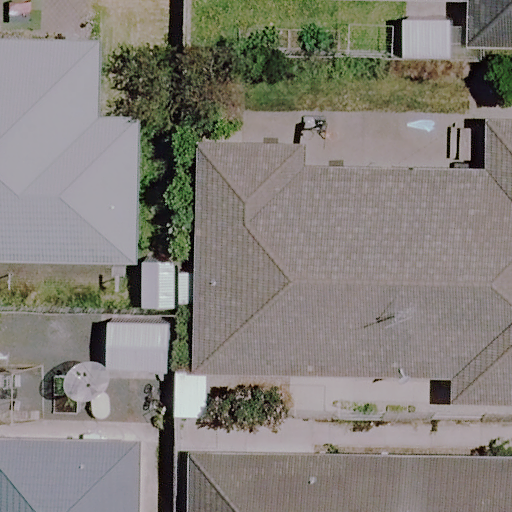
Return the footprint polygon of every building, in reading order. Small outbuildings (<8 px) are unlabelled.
[(511,0),(346,0),(400,2),(397,67),(467,69),(468,45),(511,46),(511,0)] [(0,257),(133,262),(138,119),(91,117),(93,46),(0,42),(0,257)] [(511,120),(411,114),(408,163),(202,149),(188,363),(452,380),(450,397),(511,401),(511,120)] [(0,511),(130,511),(133,438),(0,434),(0,511)] [(511,511),(511,460),(188,455),(186,511),(511,511)]
